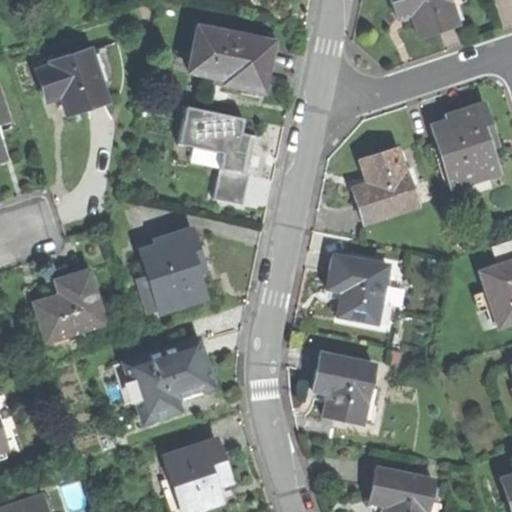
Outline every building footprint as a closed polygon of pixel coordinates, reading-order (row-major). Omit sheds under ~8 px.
[(449,0),(389,0),(395,19),(410,14),(418,38),(439,31),(457,25),(449,0)] [(220,85),(260,93),(264,69),(270,42),(194,27),(185,72),(221,80),(220,85)] [(35,71),(45,101),(59,96),(64,114),(82,108),(105,101),(89,50),(48,63),(49,66),(35,71)] [(448,186),(496,169),(487,142),(494,140),(487,121),(482,105),(444,117),(445,122),(428,128),(448,186)] [(212,199),(241,205),(248,170),(255,136),(239,133),(241,118),(183,107),(175,144),(221,153),(212,199)] [(360,224),(414,206),(397,150),(357,163),(364,186),(349,191),(353,204),(360,224)] [(156,311),(204,295),(195,269),(202,267),(195,246),(190,231),(153,243),(154,248),(137,254),(144,275),(148,273),(153,288),(149,290),(156,311)] [(511,239),(491,246),(497,266),(511,260),(511,239)] [(387,265),(330,255),(328,269),(324,289),(340,292),(335,318),(387,327),(390,306),(380,304),(387,265)] [(497,329),(511,324),(511,260),(497,266),(478,272),(497,329)] [(29,304),(42,343),(103,322),(85,270),(50,282),(55,296),(40,301),(29,304)] [(203,362),(196,340),(112,367),(124,404),(135,400),(142,421),(177,409),(173,398),(211,386),(203,362)] [(373,365),(317,355),(314,372),(311,389),(325,392),(320,416),(360,424),(361,421),(372,423),(378,390),(369,389),(373,365)] [(179,511),(181,511),(219,500),(213,484),(229,479),(222,459),(215,437),(161,455),(173,491),(163,494),(169,511),(170,511),(179,509),(179,511)] [(425,511),(432,478),(374,467),(371,485),(368,501),(386,505),(384,511),(425,511)] [(511,511),(511,475),(500,479),(510,511),(511,511)] [(45,511),(39,493),(0,506),(0,511),(45,511)]
